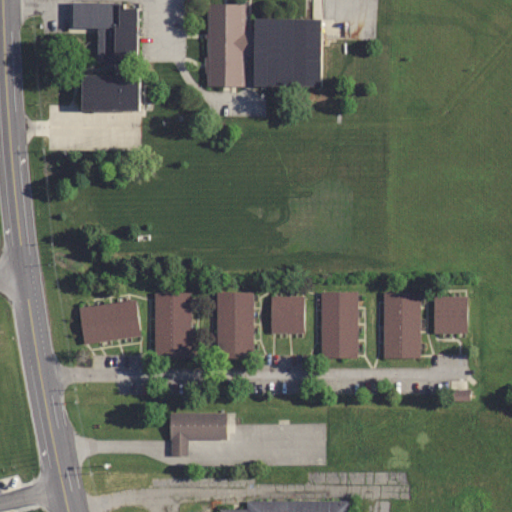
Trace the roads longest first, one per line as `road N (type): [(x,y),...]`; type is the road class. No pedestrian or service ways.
road 1 (primary): [(2,0),(31,307),(71,511)]
road 2 (residential): [(43,372),(449,374)]
